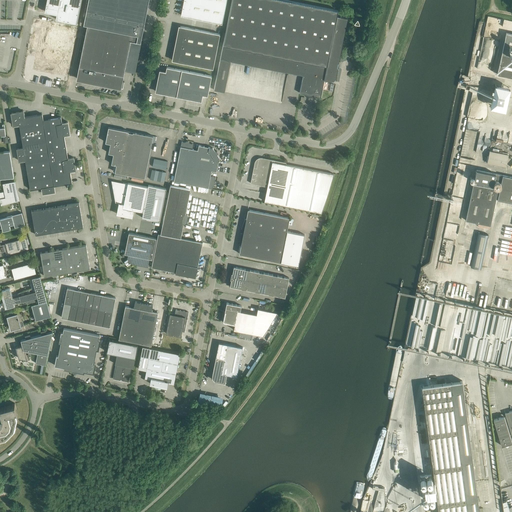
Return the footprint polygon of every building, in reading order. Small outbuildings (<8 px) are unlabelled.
[(77,23),(81,0),(46,0),(45,12),(57,14),(56,19),(77,23)] [(88,0),(86,12),(90,13),(87,24),(112,29),(138,35),(137,41),(140,42),(148,0),(88,0)] [(222,23),(226,0),(189,0),(187,16),(222,23)] [(324,79),(331,81),(332,81),(333,80),(334,80),(335,79),(336,78),(348,20),(347,20),(348,18),(343,17),(337,16),(338,10),(285,0),(231,0),(214,90),(225,92),(231,61),(303,75),(299,93),(321,97),(324,79)] [(68,77),(77,29),(42,22),(35,62),(36,63),(35,68),(41,69),(40,71),(68,77)] [(123,78),(131,40),(137,41),(138,35),(112,29),(87,24),(79,69),(123,78)] [(178,61),(185,27),(180,26),(180,27),(179,27),(176,42),(177,42),(177,44),(175,44),(172,59),(174,59),(174,60),(173,60),(173,61),(178,61)] [(213,69),(220,34),(185,27),(178,61),(213,69)] [(502,53),(497,74),(511,77),(511,33),(506,32),(502,53)] [(177,96),(182,70),(167,67),(166,72),(160,70),(157,85),(158,86),(157,91),(157,92),(167,94),(167,93),(169,93),(177,95),(177,96)] [(123,78),(79,69),(77,76),(83,77),(83,80),(123,88),(124,81),(122,81),(123,78)] [(212,76),(197,73),(182,70),(177,96),(177,95),(182,96),(184,96),(184,97),(199,100),(199,99),(201,99),(201,100),(202,100),(203,95),(208,96),(212,76)] [(61,117),(50,119),(43,120),(42,114),(25,117),(24,111),(11,113),(13,125),(19,124),(23,147),(17,148),(19,161),(25,160),(30,189),(42,187),(43,193),(55,191),(54,185),(72,182),(70,170),(76,170),(74,157),(68,158),(64,135),(70,134),(68,122),(62,123),(61,117)] [(129,131),(113,128),(108,127),(108,132),(105,142),(110,143),(108,153),(113,154),(111,163),(116,164),(115,172),(145,178),(153,136),(133,132),(133,133),(128,132),(129,131)] [(182,141),(181,146),(174,181),(213,188),(214,184),(215,184),(216,183),(216,182),(216,181),(215,181),(215,177),(211,176),(212,170),(216,171),(219,157),(217,154),(218,153),(218,152),(217,151),(216,150),(215,151),(213,148),(199,145),(198,150),(192,149),(193,144),(189,143),(189,142),(188,141),(187,141),(186,141),(186,142),(182,141)] [(509,154),(498,152),(499,149),(493,148),(492,151),(490,150),(487,163),(506,167),(509,154)] [(0,178),(14,177),(10,151),(0,151),(0,178)] [(155,157),(153,164),(167,167),(168,159),(155,157)] [(267,186),(273,160),(262,157),(260,158),(259,158),(258,160),(256,167),(254,167),(251,183),(267,186)] [(286,164),(286,162),(273,160),(267,186),(264,201),(322,212),(334,174),(286,164)] [(152,167),(150,177),(157,178),(159,168),(152,167)] [(160,169),(158,178),(165,180),(167,170),(160,169)] [(498,187),(501,175),(476,169),(474,182),(498,187)] [(511,176),(501,175),(498,187),(496,199),(511,202),(511,176)] [(19,200),(16,186),(15,181),(3,183),(4,191),(0,192),(0,199),(1,205),(13,202),(19,200)] [(124,203),(128,184),(123,183),(112,181),(116,202),(119,202),(124,203)] [(491,225),(496,199),(498,187),(474,182),(466,220),(491,225)] [(128,184),(124,203),(123,208),(134,210),(143,212),(148,187),(128,183),(128,184)] [(148,187),(143,212),(142,217),(160,221),(166,188),(148,185),(148,187)] [(170,185),(161,234),(181,238),(184,223),(185,223),(187,222),(188,215),(187,214),(186,213),(191,189),(170,185)] [(83,226),(82,220),(79,202),(31,210),(35,234),(83,226)] [(134,210),(123,208),(124,203),(119,202),(117,213),(117,212),(122,213),(121,214),(125,215),(125,214),(132,215),(132,216),(133,216),(134,210)] [(281,262),(287,231),(288,223),(292,224),(293,218),(248,209),(246,219),(245,219),(243,223),(241,229),(243,229),(243,233),(241,233),(240,238),(240,243),(241,243),(239,253),(281,262)] [(0,219),(2,227),(3,230),(11,228),(10,225),(14,224),(15,227),(25,225),(22,213),(7,217),(0,219)] [(305,234),(287,231),(281,262),(298,265),(305,234)] [(125,253),(128,254),(127,260),(129,263),(148,267),(150,258),(152,259),(156,238),(129,232),(125,253)] [(197,271),(202,246),(203,242),(181,238),(161,234),(158,233),(151,267),(176,272),(175,273),(185,275),(187,276),(188,276),(189,276),(196,277),(196,274),(197,274),(197,272),(197,271)] [(5,243),(5,244),(6,248),(7,248),(7,250),(8,253),(12,252),(13,253),(21,251),(29,249),(26,237),(5,243),(5,242),(5,243)] [(86,245),(63,248),(40,252),(44,276),(90,268),(86,245)] [(14,279),(36,273),(33,262),(11,268),(14,279)] [(289,277),(275,275),(234,266),(233,273),(232,273),(230,279),(231,279),(230,286),(285,297),(289,277)] [(32,278),(33,291),(19,295),(19,293),(20,293),(20,292),(12,295),(10,289),(11,289),(10,288),(2,290),(2,291),(1,291),(3,301),(2,301),(3,306),(5,306),(5,308),(6,308),(7,307),(7,308),(15,306),(14,304),(14,303),(38,297),(39,302),(47,300),(40,275),(32,278)] [(388,348),(390,349),(403,284),(401,283),(388,348)] [(116,297),(109,296),(67,287),(61,317),(110,327),(116,297)] [(51,316),(47,300),(39,302),(32,305),(36,320),(51,316)] [(237,310),(240,310),(241,305),(227,302),(223,322),(235,324),(237,310)] [(136,342),(143,309),(134,307),(125,305),(119,338),(136,342)] [(258,308),(257,314),(253,333),(263,335),(277,312),(258,308)] [(158,312),(152,310),(143,309),(136,342),(151,345),(158,312)] [(184,332),(188,312),(176,309),(175,314),(170,313),(166,333),(181,336),(182,331),(184,332)] [(253,333),(257,314),(240,310),(237,310),(235,324),(233,330),(253,333)] [(10,325),(11,329),(20,326),(21,330),(25,329),(23,321),(19,322),(18,318),(19,318),(19,317),(18,317),(17,314),(15,314),(14,313),(13,313),(12,313),(11,313),(10,314),(10,316),(8,316),(9,321),(8,321),(9,325),(10,325)] [(74,370),(82,331),(64,328),(63,332),(62,332),(61,332),(59,342),(60,342),(61,342),(58,356),(57,355),(55,365),(64,367),(64,368),(74,370)] [(21,340),(22,345),(24,349),(25,350),(38,352),(36,363),(46,365),(52,331),(21,340)] [(100,335),(82,331),(74,370),(84,372),(84,371),(93,373),(94,373),(96,363),(95,363),(94,363),(97,349),(98,349),(98,350),(100,340),(99,339),(100,335)] [(135,357),(138,344),(109,339),(107,352),(117,354),(135,357)] [(225,357),(228,344),(219,342),(216,355),(225,357)] [(243,347),(228,344),(225,357),(216,355),(212,375),(212,377),(213,378),(213,379),(215,380),(216,381),(225,383),(227,374),(237,376),(243,347)] [(26,354),(25,350),(24,349),(22,345),(16,347),(19,358),(22,359),(23,361),(30,359),(28,354),(26,354)] [(146,370),(151,347),(143,346),(138,368),(146,370)] [(174,384),(180,353),(151,347),(146,370),(145,378),(151,379),(150,383),(167,387),(168,382),(174,384)] [(115,364),(117,364),(114,378),(120,380),(121,379),(122,379),(122,380),(129,381),(132,367),(133,367),(135,357),(117,354),(115,364)] [(478,511),(465,406),(461,381),(422,386),(438,511),(478,511)] [(15,404),(15,403),(0,407),(0,409),(2,416),(2,418),(0,417),(0,437),(0,439),(1,439),(0,437),(6,435),(14,427),(16,416),(15,411),(17,410),(15,410),(13,404),(15,404)] [(506,416),(494,419),(501,445),(511,442),(511,410),(505,413),(506,416)]
